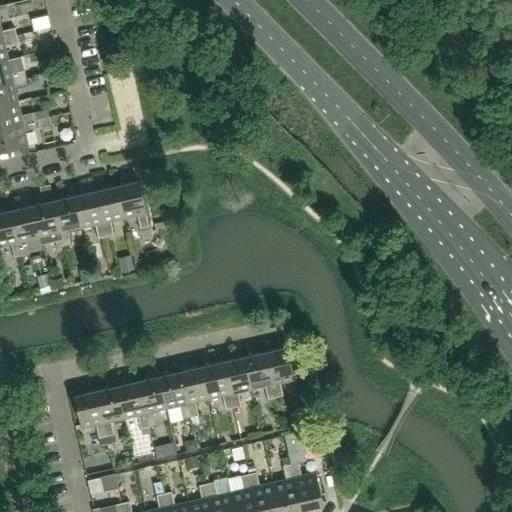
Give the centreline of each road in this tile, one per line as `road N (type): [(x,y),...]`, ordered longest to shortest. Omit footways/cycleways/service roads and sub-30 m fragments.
road 1 (primary): [(233,0),(349,119),(511,317)]
road 2 (residential): [(84,511),(51,371),(278,326)]
road 3 (primary): [(511,214),(306,0)]
road 4 (residential): [(0,166),(68,155),(86,139),(54,0)]
